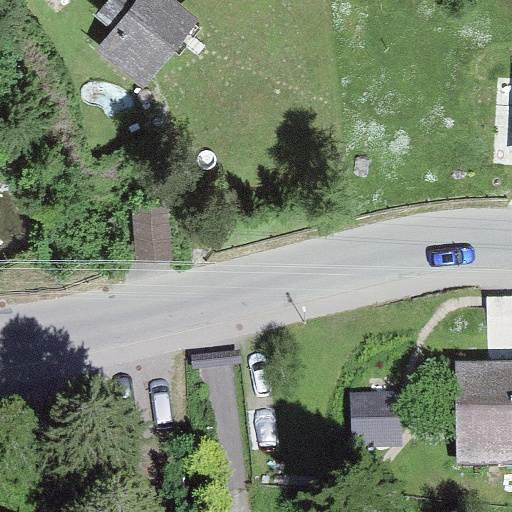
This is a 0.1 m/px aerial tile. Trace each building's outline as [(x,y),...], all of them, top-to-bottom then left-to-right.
[(155,89),(176,63),(157,48),(182,18),(159,0),(110,0),(85,30),(155,89)] [(179,242),(172,191),(138,196),(145,247),(179,242)] [(511,357),(511,298),(487,299),(489,358),(511,357)] [(511,460),(511,359),(454,361),(456,462),(511,460)] [(351,388),(354,441),(395,439),(392,386),(351,388)]
